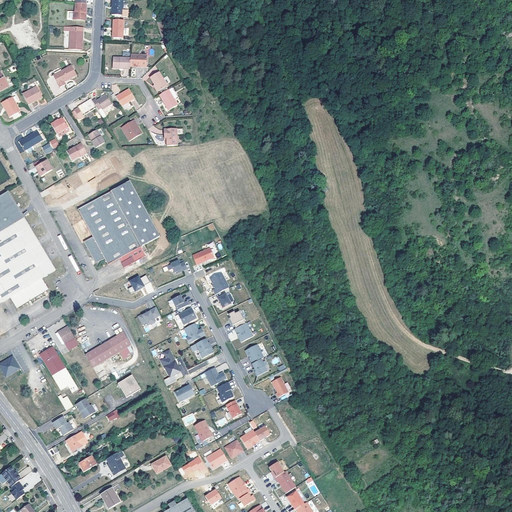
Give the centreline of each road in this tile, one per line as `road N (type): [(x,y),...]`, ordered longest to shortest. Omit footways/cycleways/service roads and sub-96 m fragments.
road 1 (track): [(511,372),(427,343),(390,305),(324,87),(281,0)]
road 2 (residential): [(86,296),(3,136)]
road 3 (residential): [(190,277),(254,401)]
road 4 (tertiary): [(71,511),(0,404)]
